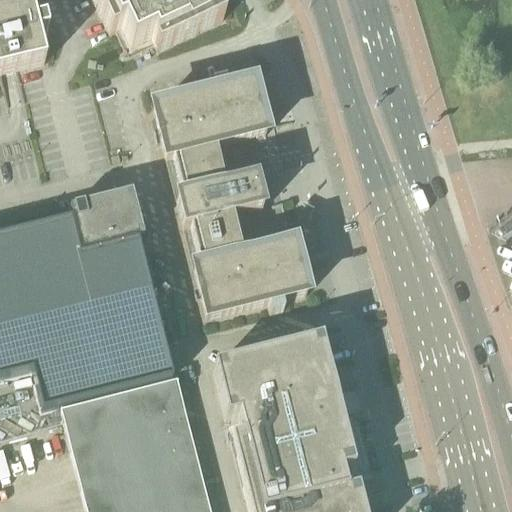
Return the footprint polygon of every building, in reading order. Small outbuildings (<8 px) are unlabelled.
[(0,78),(43,67),(36,39),(47,37),(43,24),(33,26),(26,0),(8,0),(0,2),(0,78)] [(90,0),(109,39),(121,33),(130,53),(150,44),(156,55),(223,23),(211,0),(90,0)] [(213,98),(152,114),(165,164),(171,163),(182,203),(175,204),(183,234),(189,232),(199,272),(193,274),(206,325),(266,309),(269,319),(282,316),(279,306),(305,299),(292,249),(244,261),(234,221),(261,214),(254,185),(226,191),(216,151),(264,139),(252,88),(226,95),(224,85),(210,89),(213,98)] [(141,242),(131,199),(87,224),(72,227),(71,224),(0,241),(0,384),(30,377),(40,417),(171,384),(136,243),(141,242)] [(322,406),(321,400),(333,397),(320,345),(212,373),(247,511),(361,511),(357,491),(345,494),(340,477),(342,477),(329,424),(327,425),(326,419),(330,418),(326,404),(322,406)] [(83,511),(207,511),(176,385),(59,415),(83,511)]
